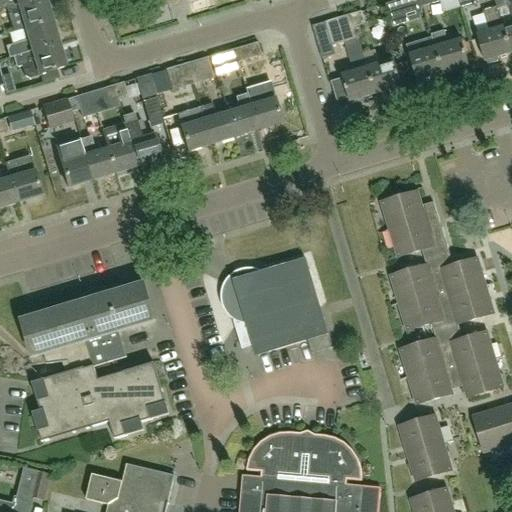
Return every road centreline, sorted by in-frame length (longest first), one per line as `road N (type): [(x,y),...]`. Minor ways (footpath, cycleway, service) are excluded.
road 1 (tertiary): [(0,270),(321,174)]
road 2 (residential): [(289,10),(102,64),(82,0)]
road 3 (residential): [(321,174),(391,418)]
road 4 (tertiary): [(339,169),(511,116)]
road 5 (residential): [(339,169),(289,10)]
